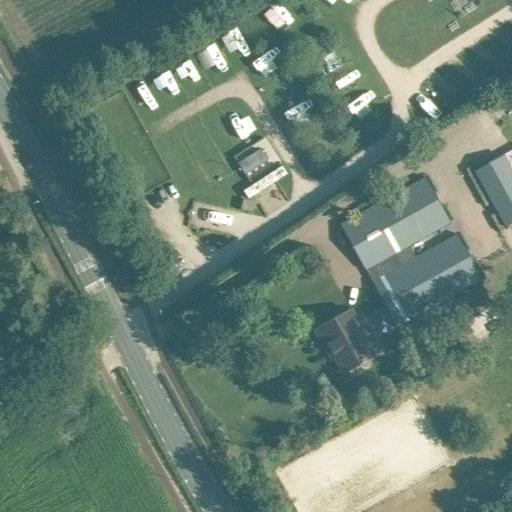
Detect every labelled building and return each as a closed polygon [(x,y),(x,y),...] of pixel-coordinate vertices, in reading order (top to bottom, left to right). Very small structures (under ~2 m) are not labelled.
[(261,146),(239,161),(247,173),(269,158),(261,146)] [(490,163),(474,171),(491,201),(505,228),(511,223),(511,178),(502,184),(490,163)] [(426,176),(339,224),(365,270),(367,269),(409,246),(440,228),(451,222),(426,176)] [(471,224),(458,231),(466,245),(479,238),(471,224)] [(373,280),(372,281),(397,327),(482,280),(457,234),(446,240),(415,257),(373,280)] [(351,310),(316,331),(332,359),(335,357),(344,372),(362,362),(362,363),(366,361),(379,352),(367,329),(363,331),(351,310)] [(490,316),(470,329),(477,340),(497,328),(490,316)]
